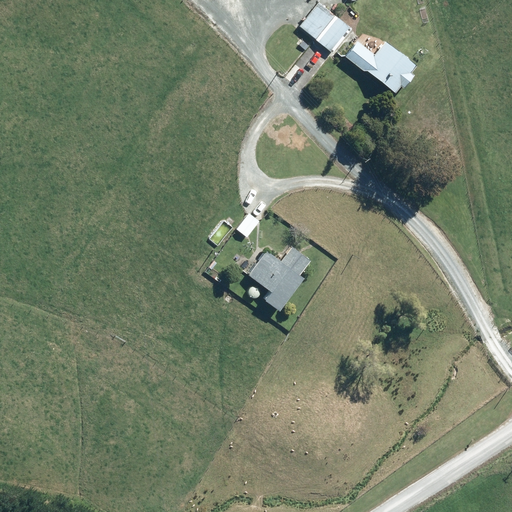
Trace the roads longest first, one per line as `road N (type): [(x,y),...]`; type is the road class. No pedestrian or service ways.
road 1 (unclassified): [(511,432),(391,511)]
road 2 (track): [(252,220),(290,189),(378,193)]
